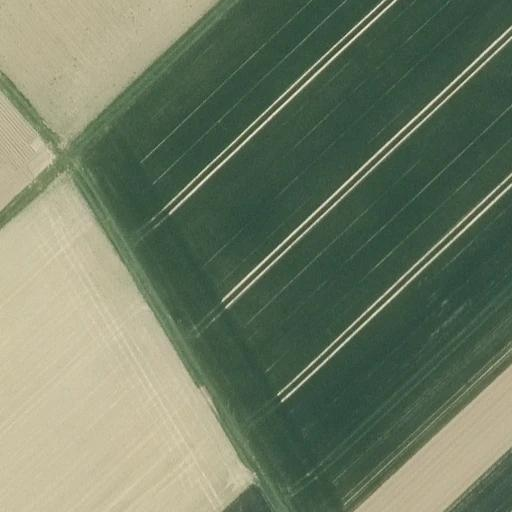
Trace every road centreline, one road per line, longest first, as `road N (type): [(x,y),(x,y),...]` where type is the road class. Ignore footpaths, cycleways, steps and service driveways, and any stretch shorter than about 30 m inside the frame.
road 1 (track): [(0,76),(81,174),(289,511)]
road 2 (track): [(265,0),(0,248)]
